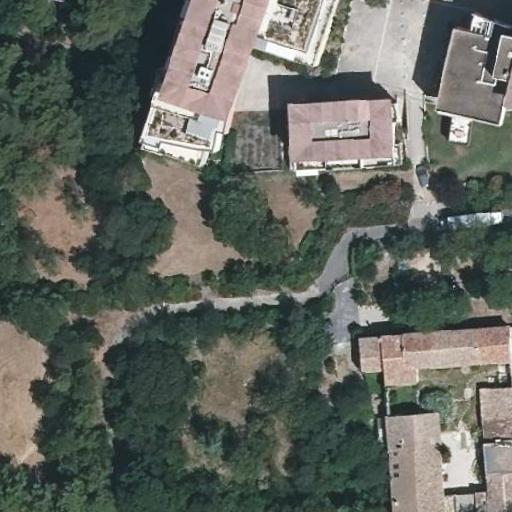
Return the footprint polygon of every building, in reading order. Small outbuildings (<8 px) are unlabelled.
[(191,0),(184,21),(221,34),(222,31),(226,32),(225,35),(239,40),(240,37),(249,40),(248,43),(251,44),(255,32),(300,47),(297,57),(318,64),(339,0),(191,0)] [(493,33),(496,19),(476,11),(472,28),(493,33)] [(511,25),(496,19),(493,33),(472,28),(456,24),(439,97),(490,109),(511,109),(511,108),(511,25)] [(234,109),(231,123),(240,127),(266,48),(251,44),(248,43),(239,40),(225,35),(221,34),(184,21),(169,66),(238,88),(234,109)] [(266,48),(297,57),(300,47),(255,32),(251,44),(266,48)] [(169,66),(145,138),(166,145),(169,137),(210,146),(219,148),(223,129),(229,130),(231,123),(234,109),(238,88),(169,66)] [(396,101),(289,106),(287,125),(294,125),(295,148),(295,154),(317,152),(318,166),(318,167),(373,164),(373,163),(372,150),(394,149),(394,143),(395,119),(400,119),(396,101)] [(204,162),(210,146),(169,137),(166,145),(165,149),(204,162)] [(166,145),(145,138),(143,146),(163,153),(165,149),(166,145)] [(372,150),(373,163),(401,162),(400,143),(394,143),(394,149),(372,150)] [(295,148),(289,148),(290,167),(318,166),(317,152),(295,154),(295,148)] [(508,324),(478,326),(481,362),(510,359),(508,324)] [(478,326),(399,331),(403,366),(416,366),(481,362),(478,326)] [(399,331),(358,335),(360,370),(385,369),(386,382),(417,380),(416,366),(403,366),(399,331)] [(511,418),(511,384),(499,386),(479,387),(482,420),(511,418)] [(438,411),(388,414),(390,449),(440,447),(438,411)] [(444,511),(440,447),(390,450),(393,511),(444,511)] [(511,471),(486,473),(489,511),(501,511),(511,511),(511,471)]
